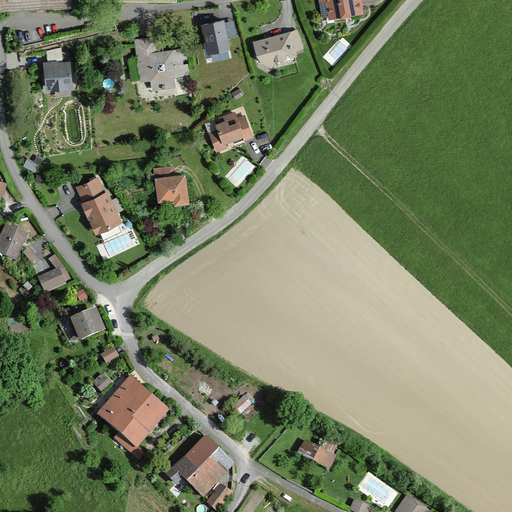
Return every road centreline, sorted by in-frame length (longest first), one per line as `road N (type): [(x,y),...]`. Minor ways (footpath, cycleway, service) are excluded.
road 1 (residential): [(419,0),(254,197),(123,300)]
road 2 (track): [(316,125),(511,306)]
road 3 (residential): [(0,97),(13,171),(89,279),(123,300)]
road 4 (residential): [(123,300),(134,347),(151,374),(244,465)]
